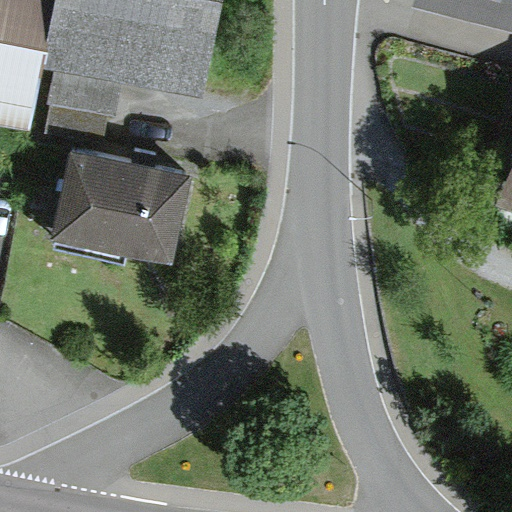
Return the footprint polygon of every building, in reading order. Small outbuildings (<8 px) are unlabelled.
[(0,0),(0,83),(50,92),(51,45),(61,0),(0,0)] [(61,0),(51,45),(199,79),(217,0),(61,0)] [(511,0),(473,0),(511,11),(511,0)] [(69,131),(50,216),(173,244),(192,160),(69,131)] [(511,142),(497,181),(511,186),(511,142)]
